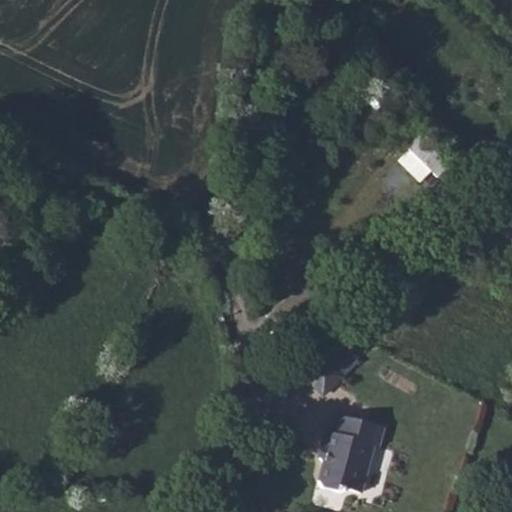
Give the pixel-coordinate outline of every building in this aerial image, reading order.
[(455,76),(476,56),(428,5),(407,25),(455,76)] [(421,136),(399,156),(423,183),(446,162),(421,136)] [(511,201),(503,219),(511,223),(511,201)] [(324,355),(345,376),(357,364),(336,342),(324,355)] [(304,376),(323,395),(342,377),(323,358),(304,376)] [(383,428),(336,415),(331,433),(327,432),(319,459),(323,464),(318,482),(322,488),(341,493),(342,488),(360,493),(373,446),(378,447),(383,428)]
